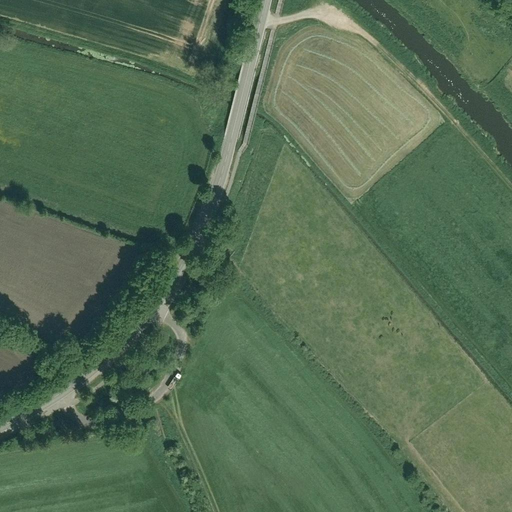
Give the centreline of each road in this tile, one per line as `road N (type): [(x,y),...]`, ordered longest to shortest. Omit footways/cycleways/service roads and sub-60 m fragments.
road 1 (tertiary): [(0,424),(94,365),(174,272),(214,192),(264,0)]
road 2 (track): [(213,511),(158,390)]
